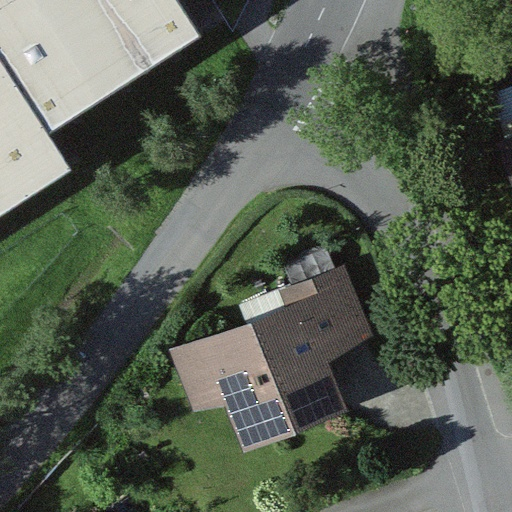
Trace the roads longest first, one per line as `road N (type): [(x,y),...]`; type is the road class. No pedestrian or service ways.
road 1 (residential): [(495,511),(423,243),(371,183),(274,127)]
road 2 (tertiary): [(0,457),(274,127)]
road 3 (tertiary): [(274,127),(326,0)]
